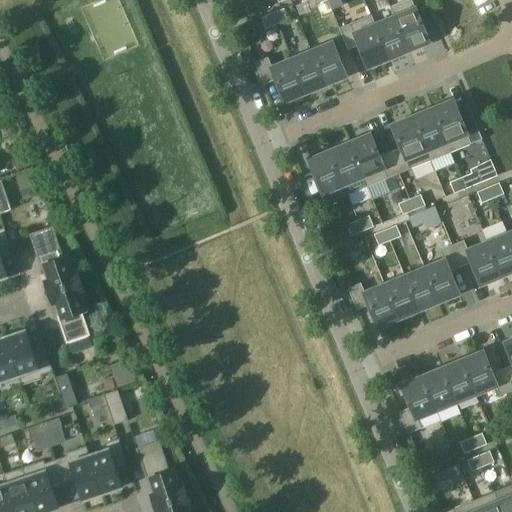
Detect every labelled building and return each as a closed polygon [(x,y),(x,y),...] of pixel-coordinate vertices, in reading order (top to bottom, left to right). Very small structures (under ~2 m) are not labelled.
[(304,27),(318,23),(310,0),(296,5),(304,27)] [(394,17),(408,51),(429,42),(411,0),(407,0),(390,7),(394,17)] [(283,8),(272,13),(277,24),(288,19),(283,8)] [(266,29),(277,24),(272,13),(261,18),(266,29)] [(374,25),(375,25),(371,15),(339,28),(348,50),(359,45),(368,67),(388,59),(374,25)] [(374,25),(388,59),(408,51),(394,17),(375,25),(374,25)] [(311,51),(325,85),(346,76),(332,43),(311,51)] [(291,59),(305,93),(325,85),(311,51),(291,59)] [(305,93),(291,59),(271,68),(267,58),(255,63),(264,84),(275,80),(284,102),(305,93)] [(432,109),(450,153),(482,140),(472,114),(460,119),(453,100),(432,109)] [(412,117),(430,161),(450,153),(432,109),(412,117)] [(390,152),(399,174),(430,161),(412,117),(392,126),(401,148),(390,152)] [(349,143),(367,187),(399,174),(390,152),(379,157),(370,135),(349,143)] [(329,151),(347,195),(348,195),(344,185),(362,177),(366,187),(367,187),(349,143),(329,151)] [(347,195),(329,151),(308,160),(326,203),(347,195)] [(18,176),(24,199),(44,193),(38,171),(18,176)] [(461,178),(465,189),(476,185),(472,173),(461,178)] [(465,189),(461,178),(449,183),(454,194),(465,189)] [(0,181),(0,214),(11,211),(1,181),(0,181)] [(488,188),(492,199),(504,194),(499,183),(488,188)] [(492,199),(488,188),(477,192),(481,203),(492,199)] [(409,199),(414,210),(425,206),(420,195),(409,199)] [(414,210),(409,199),(398,204),(403,215),(414,210)] [(438,205),(410,215),(415,228),(442,218),(438,205)] [(358,220),(362,232),(373,227),(369,216),(358,220)] [(362,232),(358,220),(346,225),(351,236),(362,232)] [(487,228),(490,239),(508,233),(505,222),(487,228)] [(385,230),(389,241),(401,237),(396,225),(385,230)] [(50,293),(79,283),(75,271),(72,272),(67,258),(63,259),(52,226),(29,234),(41,269),(44,268),(48,280),(46,281),(50,293)] [(0,279),(7,277),(1,259),(13,256),(4,229),(0,230),(0,279)] [(389,241),(385,230),(374,235),(378,246),(389,241)] [(487,243),(501,276),(511,271),(511,246),(507,234),(487,243)] [(452,245),(460,267),(471,263),(480,285),(501,276),(487,243),(467,251),(463,241),(452,245)] [(424,268),(438,302),(459,294),(450,272),(460,267),(452,245),(440,250),(444,260),(424,268)] [(404,277),(418,310),(438,302),(424,268),(404,277)] [(384,285),(398,319),(418,310),(404,277),(384,285)] [(83,294),(79,283),(50,293),(54,304),(56,303),(60,316),(57,317),(66,344),(90,336),(81,311),(85,310),(80,295),(83,294)] [(398,319),(384,285),(364,293),(360,283),(348,288),(357,310),(368,305),(377,327),(398,319)] [(6,338),(19,376),(22,385),(42,378),(41,375),(52,371),(43,344),(32,348),(26,331),(6,338)] [(0,382),(19,376),(6,338),(0,339),(0,388),(2,388),(0,382)] [(511,360),(511,365),(503,369),(511,391),(511,390),(511,339),(505,343),(511,360)] [(483,352),(462,360),(476,394),(496,386),(500,396),(511,391),(503,369),(492,374),(483,352)] [(119,386),(138,381),(131,358),(112,364),(119,386)] [(456,402),(476,394),(462,360),(442,369),(456,402)] [(442,369),(422,377),(436,411),(456,402),(442,369)] [(54,378),(61,399),(64,408),(77,404),(67,374),(54,378)] [(415,419),(436,411),(422,377),(401,385),(410,407),(399,412),(408,434),(419,429),(415,419)] [(117,390),(103,395),(106,404),(113,425),(128,421),(117,390)] [(90,410),(106,404),(103,395),(87,401),(90,410)] [(64,408),(61,399),(45,405),(49,414),(64,408)] [(14,415),(0,420),(0,424),(2,430),(17,424),(14,415)] [(58,418),(43,423),(46,433),(62,427),(58,418)] [(30,438),(46,433),(43,423),(27,429),(30,438)] [(471,438),(475,449),(486,445),(482,433),(471,438)] [(0,446),(1,448),(14,443),(11,434),(0,438),(0,446)] [(475,449),(471,438),(459,443),(464,454),(475,449)] [(89,456),(102,494),(122,487),(116,470),(127,466),(118,439),(106,444),(108,450),(89,456)] [(156,506),(185,496),(181,484),(178,485),(173,471),(170,472),(159,441),(135,449),(147,482),(150,481),(154,493),(152,494),(156,506)] [(102,494),(89,456),(86,447),(66,454),(67,457),(55,461),(63,485),(75,481),(82,501),(102,494)] [(489,451),(478,456),(483,467),(494,462),(489,451)] [(483,467),(478,456),(467,460),(471,472),(483,467)] [(63,485),(55,461),(44,465),(43,462),(23,468),(37,511),(49,511),(59,509),(52,488),(63,485)] [(448,488),(464,483),(458,464),(442,469),(448,488)] [(16,511),(37,511),(23,468),(4,475),(7,484),(16,511)] [(0,511),(16,511),(7,484),(0,486),(0,511)] [(493,492),(501,511),(511,511),(511,484),(494,492),(493,492)] [(473,501),(477,511),(501,511),(493,492),(473,501)] [(189,508),(185,496),(156,506),(158,511),(186,511),(186,509),(189,508)] [(477,511),(473,501),(445,511),(477,511)]
